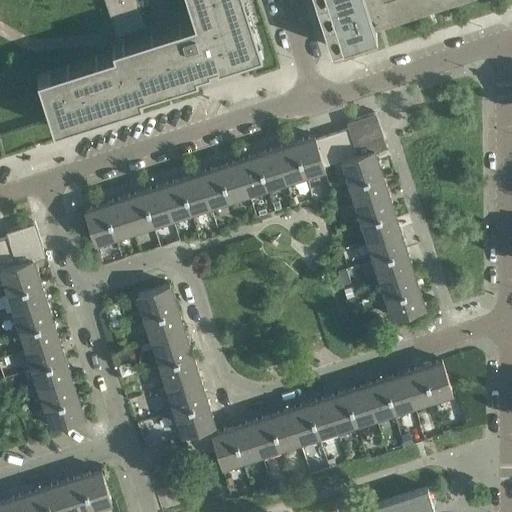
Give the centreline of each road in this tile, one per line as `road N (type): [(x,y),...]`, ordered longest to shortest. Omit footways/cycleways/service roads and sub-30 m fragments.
road 1 (residential): [(500,316),(467,320),(236,399),(189,251),(77,286)]
road 2 (residential): [(45,183),(323,96)]
road 3 (unknown): [(374,78),(450,326)]
road 4 (residential): [(323,96),(499,35)]
road 5 (residential): [(500,205),(499,35)]
road 6 (residential): [(124,434),(77,286)]
road 7 (residential): [(510,511),(501,360)]
road 8 (residential): [(124,434),(0,474)]
